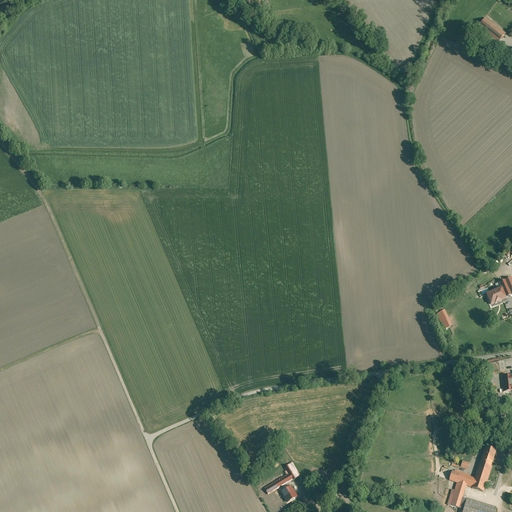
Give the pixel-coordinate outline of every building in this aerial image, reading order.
[(486,19),(479,28),(498,43),(505,34),(486,19)] [(496,285),(498,290),(502,288),(507,298),(511,295),(511,280),(511,278),(496,285)] [(498,290),(487,295),(491,305),(507,298),(502,288),(498,290)] [(444,310),(436,314),(444,329),(451,325),(444,310)] [(496,322),(498,316),(491,313),(489,319),(496,322)] [(499,363),(488,364),(490,375),(505,372),(503,362),(499,363)] [(511,390),(511,375),(501,376),(503,392),(511,390)] [(498,399),(493,385),(488,387),(493,401),(498,399)] [(453,490),(448,505),(459,508),(462,498),(466,486),(482,492),(496,452),(485,448),(475,479),(452,471),(449,480),(457,483),(455,491),(453,490)] [(469,464),(462,462),(461,468),(468,470),(469,464)] [(289,475),(264,489),(268,495),(299,477),(291,464),(285,468),(289,475)] [(290,487),(281,493),(287,503),(297,497),(290,487)] [(494,511),(496,508),(462,498),(459,508),(463,510),(462,511),(494,511)]
